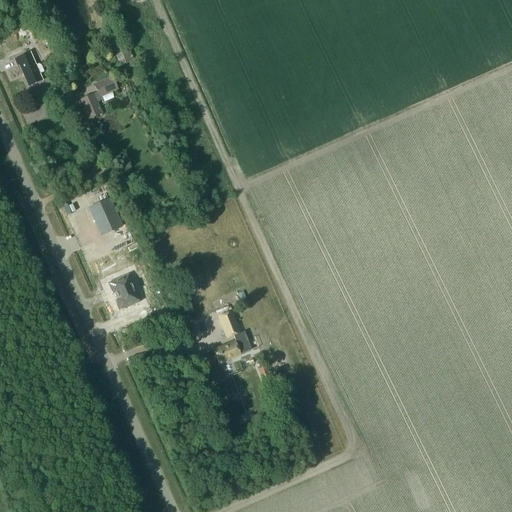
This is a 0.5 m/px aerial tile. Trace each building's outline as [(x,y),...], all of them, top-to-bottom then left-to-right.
[(19,25),(14,27),(18,36),(23,34),(19,25)] [(35,43),(47,38),(44,30),(32,35),(35,43)] [(126,43),(118,46),(126,64),(134,60),(126,43)] [(42,82),(39,76),(45,73),(42,67),(39,66),(35,68),(29,54),(15,61),(18,68),(20,67),(29,88),(42,82)] [(116,90),(110,77),(93,85),(96,93),(79,101),(88,120),(101,113),(97,103),(102,101),(101,97),(116,90)] [(97,203),(79,211),(91,239),(109,231),(97,203)] [(129,274),(107,284),(112,294),(114,293),(117,300),(115,301),(119,312),(141,302),(129,274)] [(232,312),(218,317),(227,339),(241,334),(232,312)] [(221,364),(240,356),(234,342),(215,350),(221,364)]
